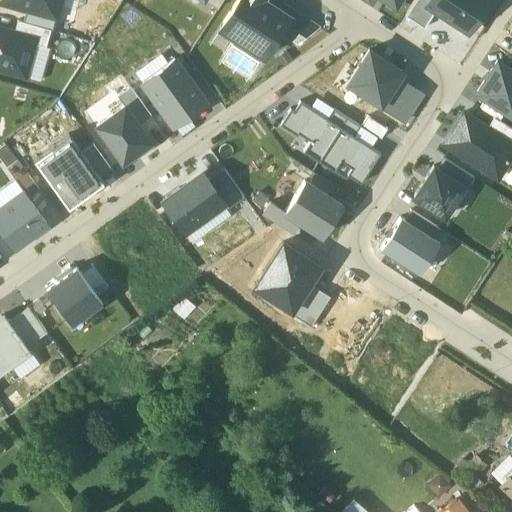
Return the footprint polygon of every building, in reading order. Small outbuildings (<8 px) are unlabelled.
[(0,0),(0,2),(26,10),(55,18),(60,0),(0,0)] [(204,0),(217,8),(221,0),(204,0)] [(233,36),(262,56),(289,15),(287,14),(266,0),(236,0),(222,22),(237,31),(233,36)] [(414,0),(405,15),(424,27),(435,11),(426,6),(429,0),(414,0)] [(435,11),(467,32),(487,0),(429,0),(426,6),(435,11)] [(296,43),(318,27),(290,9),(287,14),(289,15),(279,31),(296,43)] [(26,10),(23,21),(50,29),(52,29),(55,18),(26,10)] [(23,21),(17,19),(14,31),(36,37),(34,43),(45,46),(50,29),(23,21)] [(14,31),(0,27),(0,69),(24,76),(34,43),(36,37),(14,31)] [(347,83),(380,104),(397,79),(401,70),(368,50),(347,83)] [(140,82),(172,125),(205,101),(173,58),(140,82)] [(477,92),(511,114),(511,70),(497,61),(477,92)] [(397,79),(380,104),(404,119),(420,94),(397,79)] [(150,115),(130,86),(117,95),(123,104),(138,124),(150,115)] [(302,149),(318,160),(340,126),(326,118),(300,101),(295,108),(291,106),(279,124),(296,136),(298,133),(308,139),(302,149)] [(153,145),(138,124),(123,104),(95,125),(121,161),(140,148),(143,153),(153,145)] [(346,117),(333,108),(326,118),(340,126),(346,117)] [(497,177),(511,154),(511,144),(487,128),(464,112),(444,143),(497,177)] [(378,136),(381,138),(388,127),(366,113),(359,124),(378,136)] [(353,135),(360,125),(346,117),(340,126),(353,135)] [(511,144),(511,129),(494,117),(487,128),(511,144)] [(340,126),(318,160),(334,170),(340,160),(350,167),(346,173),(361,183),(381,153),(353,135),(340,126)] [(30,156),(70,210),(107,183),(100,175),(82,151),(67,130),(30,156)] [(93,143),(82,151),(100,175),(111,168),(93,143)] [(464,186),(467,188),(474,177),(444,158),(436,168),(464,186)] [(23,191),(27,196),(36,189),(38,188),(18,161),(16,162),(7,169),(23,191)] [(413,196),(445,216),(464,186),(436,168),(433,166),(413,196)] [(186,231),(226,202),(209,179),(201,168),(161,197),(186,231)] [(229,206),(243,196),(223,168),(209,179),(226,202),(229,206)] [(343,201),(303,175),(284,205),(301,215),(325,230),(343,201)] [(0,207),(0,227),(14,247),(46,223),(27,196),(23,191),(0,207)] [(291,231),(301,215),(284,205),(271,197),(261,213),(291,231)] [(399,217),(380,247),(418,272),(438,242),(399,217)] [(290,310),(308,282),(319,264),(281,239),(251,285),(290,310)] [(46,288),(71,324),(101,302),(76,266),(72,269),(69,266),(61,272),(63,275),(46,288)] [(290,310),(312,324),(330,297),(308,282),(290,310)] [(27,305),(7,320),(29,349),(38,343),(35,340),(47,332),(27,305)] [(0,372),(30,351),(29,349),(7,320),(3,314),(0,316),(0,372)] [(511,472),(502,483),(511,492),(511,472)] [(374,511),(354,495),(339,511),(374,511)] [(467,511),(456,498),(438,511),(437,511),(467,511)]
